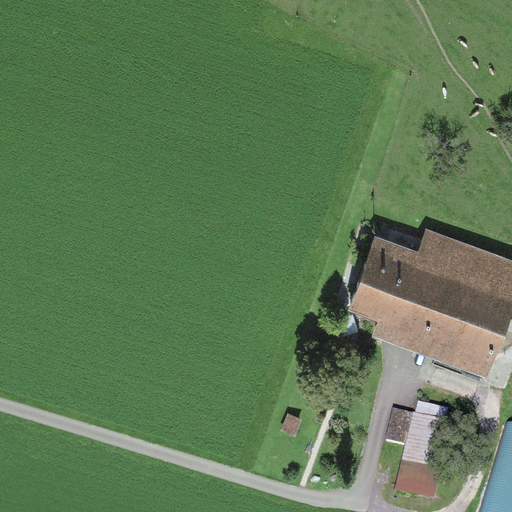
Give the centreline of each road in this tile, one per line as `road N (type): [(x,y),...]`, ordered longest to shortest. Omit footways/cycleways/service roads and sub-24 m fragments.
road 1 (track): [(392,511),(0,402)]
road 2 (track): [(352,499),(402,359),(501,387)]
road 3 (track): [(511,352),(458,511)]
